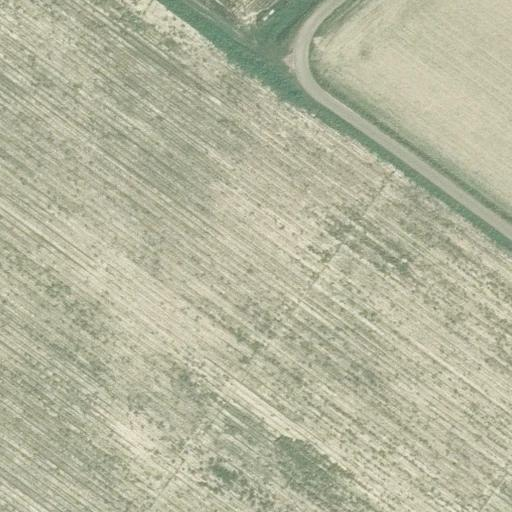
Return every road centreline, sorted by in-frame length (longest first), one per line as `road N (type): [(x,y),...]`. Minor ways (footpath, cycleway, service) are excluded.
road 1 (unclassified): [(511,234),(309,85),(298,58),(303,38),(338,0)]
road 2 (track): [(184,0),(260,53),(298,58)]
